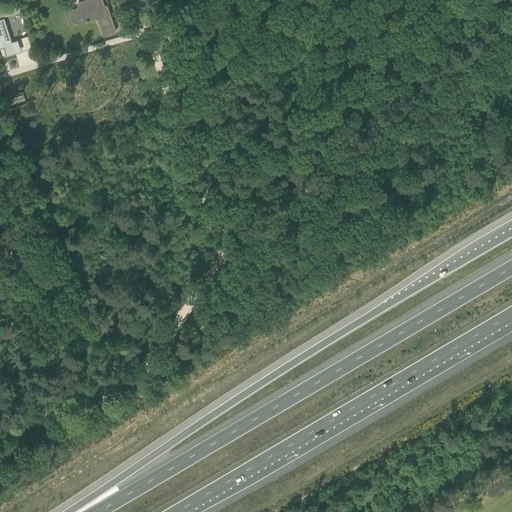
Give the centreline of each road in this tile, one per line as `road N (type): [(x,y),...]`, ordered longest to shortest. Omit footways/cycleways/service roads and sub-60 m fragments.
road 1 (track): [(0,433),(154,358),(220,266),(511,14)]
road 2 (motorway): [(511,233),(290,364),(71,511)]
road 3 (motorway): [(511,269),(100,511)]
road 4 (track): [(220,266),(147,30),(0,76)]
road 5 (motorway): [(177,511),(511,316)]
road 6 (track): [(0,155),(168,100)]
